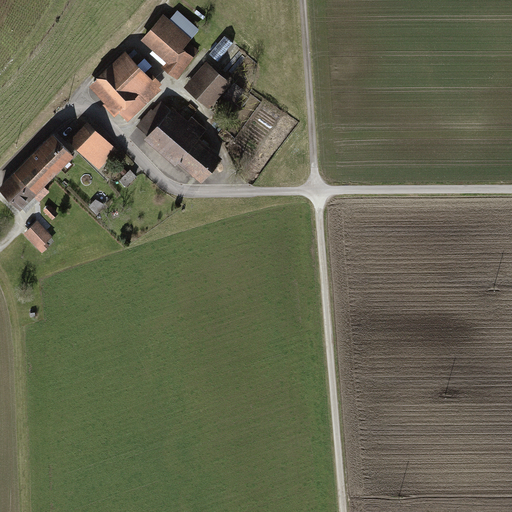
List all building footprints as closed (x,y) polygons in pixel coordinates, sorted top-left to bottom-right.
[(193,40),(164,15),(142,40),(155,52),(152,55),(179,78),(199,54),(189,45),(193,40)] [(233,45),(220,33),(202,53),(215,65),(233,45)] [(166,87),(127,48),(87,87),(116,116),(121,112),(130,122),(166,87)] [(211,109),(233,84),(208,62),(186,88),(211,109)] [(246,92),(234,84),(223,99),(234,108),(246,92)] [(138,127),(203,186),(226,160),(202,138),(209,131),(193,118),(190,121),(174,107),(171,111),(161,102),(138,127)] [(120,152),(90,122),(71,141),(101,171),(120,152)] [(76,157),(54,135),(0,189),(0,190),(26,216),(51,192),(46,187),(76,157)] [(131,169),(120,180),(128,188),(139,177),(131,169)] [(39,222),(25,236),(43,254),(57,239),(39,222)]
